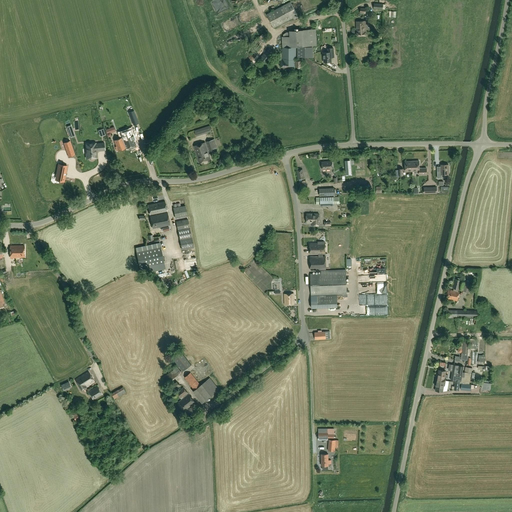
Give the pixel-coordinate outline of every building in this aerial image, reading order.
[(231,0),(229,1),(232,9),(237,7),(235,0),(231,0)] [(294,20),(298,17),(290,2),(267,14),(274,28),(293,18),(294,20)] [(254,9),(220,23),(223,31),(257,16),(254,9)] [(280,60),(280,67),(284,67),(286,67),(286,68),(289,68),(289,67),(298,67),(298,68),(300,68),(300,67),(301,67),(301,61),(297,61),(295,61),(295,50),(295,46),(317,45),(316,29),(289,30),(289,32),(286,32),(283,34),(283,37),(282,37),(282,50),(282,60),(280,60)] [(264,42),(267,38),(261,33),(258,36),(264,42)] [(297,57),(313,57),(313,47),(297,47),(297,57)] [(269,48),(260,58),(266,64),(271,58),(272,58),(274,55),(275,53),(269,48)] [(328,49),(328,52),(323,53),(324,62),(331,62),(331,55),(334,55),(333,48),(328,49)] [(245,90),(249,91),(256,77),(252,76),(245,90)] [(118,151),(136,145),(133,138),(130,130),(120,134),(122,138),(114,141),(116,147),(115,147),(117,151),(118,151)] [(206,142),(209,152),(216,149),(215,148),(217,148),(214,139),(206,142)] [(87,148),(85,149),(86,153),(86,159),(97,158),(96,151),(105,150),(104,143),(96,144),(96,143),(86,144),(87,148)] [(205,143),(194,146),(199,163),(211,159),(205,143)] [(333,169),(332,161),(322,162),(322,170),(333,169)] [(419,161),(412,162),(412,172),(419,171),(419,175),(426,175),(426,169),(419,169),(419,161)] [(57,178),(64,179),(67,164),(59,162),(57,172),(58,173),(57,178)] [(449,174),(448,164),(441,165),(441,171),(437,171),(437,178),(442,178),(442,175),(449,174)] [(73,168),(70,183),(98,188),(100,179),(91,177),(92,171),(73,168)] [(47,180),(37,178),(32,209),(41,211),(47,180)] [(339,197),(316,197),(316,204),(320,204),(320,206),(334,205),(334,204),(340,204),(339,197)] [(148,205),(150,215),(153,214),(158,213),(167,211),(165,202),(148,205)] [(175,219),(187,216),(185,205),(173,208),(175,219)] [(153,216),(150,216),(152,226),(152,229),(164,226),(169,225),(167,213),(158,215),(158,213),(153,214),(153,216)] [(319,225),(319,214),(306,214),(306,223),(311,223),(311,225),(319,225)] [(181,219),(175,221),(177,228),(188,226),(187,222),(182,223),(181,219)] [(189,228),(178,231),(179,239),(191,237),(189,228)] [(191,237),(179,239),(182,250),(193,247),(191,237)] [(133,242),(135,249),(143,246),(141,239),(133,242)] [(326,270),(325,257),(323,257),(323,255),(325,255),(325,242),(309,242),(310,255),(318,255),(318,257),(310,257),(310,270),(326,270)] [(10,246),(10,258),(24,258),(24,245),(10,246)] [(160,247),(136,252),(139,268),(149,266),(150,272),(165,269),(160,247)] [(337,307),(337,295),(347,294),(346,273),(346,270),(321,271),(321,274),(310,274),(311,296),(311,308),(337,307)] [(457,289),(463,291),(469,293),(471,281),(466,280),(465,283),(458,282),(459,280),(456,280),(454,289),(457,289)] [(457,289),(454,289),(453,291),(448,290),(446,299),(457,301),(459,292),(457,292),(457,289)] [(381,302),(384,302),(385,292),(367,292),(367,299),(371,300),(371,296),(374,296),(374,299),(376,299),(376,301),(381,301),(381,302)] [(285,305),(294,304),(294,294),(284,294),(285,305)] [(477,311),(447,310),(446,319),(457,319),(457,318),(477,318),(477,311)] [(240,348),(242,352),(251,347),(248,342),(240,348)] [(469,342),(464,342),(461,359),(467,360),(469,342)] [(191,365),(179,349),(171,356),(183,371),(191,365)] [(449,364),(448,370),(452,371),(450,380),(455,381),(457,373),(458,373),(459,365),(453,365),(449,364)] [(455,381),(454,390),(459,391),(460,381),(461,382),(461,381),(462,376),(464,377),(465,373),(463,372),(464,366),(459,366),(459,365),(458,373),(457,373),(455,381)] [(167,383),(182,372),(178,367),(163,377),(167,383)] [(445,381),(446,381),(446,378),(448,378),(448,375),(446,375),(446,372),(439,370),(438,376),(437,376),(436,378),(440,379),(440,380),(445,381)] [(89,372),(75,379),(81,390),(86,387),(95,382),(89,372)] [(191,373),(186,376),(185,378),(195,390),(194,391),(203,403),(219,390),(210,378),(200,386),(193,376),(191,373)] [(440,379),(436,378),(435,385),(436,385),(435,391),(443,392),(444,386),(445,386),(446,381),(445,381),(440,380),(440,379)] [(177,381),(171,386),(174,390),(180,386),(177,381)] [(68,382),(61,385),(64,390),(71,387),(68,382)] [(93,400),(102,395),(97,386),(88,391),(93,400)] [(123,387),(111,394),(114,400),(126,393),(123,387)] [(182,400),(189,394),(184,387),(177,393),(182,400)] [(189,394),(182,400),(179,402),(186,410),(195,403),(189,394)] [(84,415),(93,410),(90,406),(84,409),(86,411),(83,413),(84,415)] [(76,421),(82,417),(78,412),(72,416),(76,421)] [(330,439),(330,447),(335,447),(338,447),(338,442),(335,442),(336,440),(330,439)] [(328,455),(321,455),(322,466),(329,466),(329,464),(331,464),(331,461),(328,461),(328,455)]
